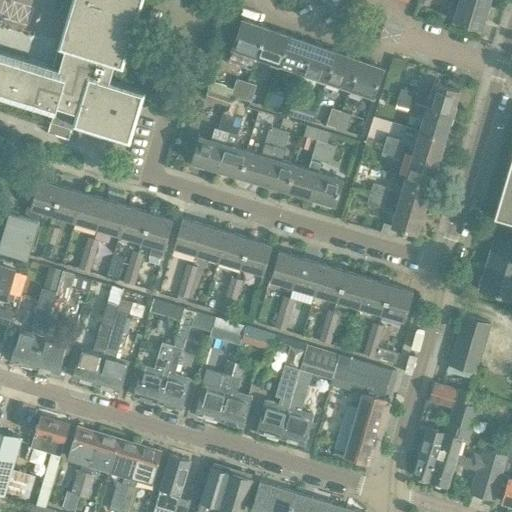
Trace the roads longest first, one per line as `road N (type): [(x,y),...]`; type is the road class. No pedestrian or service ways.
road 1 (residential): [(398,498),(0,379)]
road 2 (residential): [(447,273),(154,189),(149,182),(166,121)]
road 3 (residential): [(398,498),(398,450),(447,273)]
road 4 (residential): [(447,273),(507,67)]
road 5 (residential): [(257,0),(261,12),(373,51),(410,40)]
